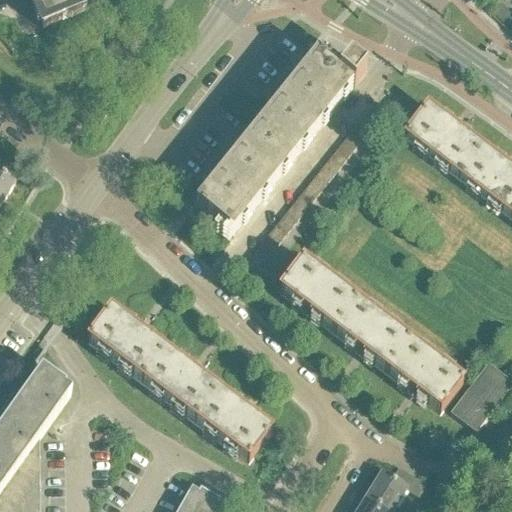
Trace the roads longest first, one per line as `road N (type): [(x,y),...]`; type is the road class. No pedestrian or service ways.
road 1 (residential): [(15,301),(124,425),(271,511)]
road 2 (residential): [(336,421),(95,189)]
road 3 (unclassified): [(95,189),(222,21)]
road 4 (residential): [(367,448),(432,469),(511,444)]
road 5 (unclassified): [(15,301),(95,189)]
road 6 (residential): [(0,113),(95,189)]
